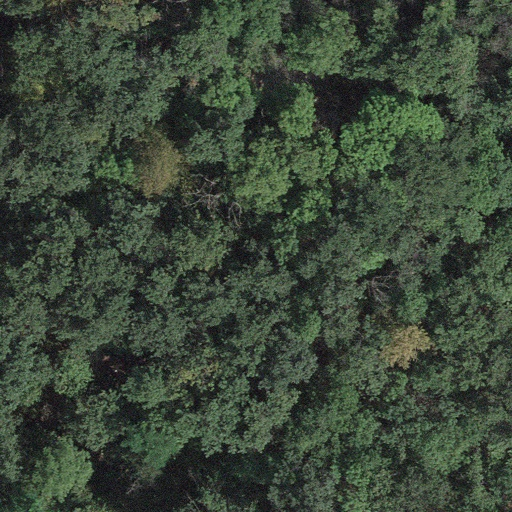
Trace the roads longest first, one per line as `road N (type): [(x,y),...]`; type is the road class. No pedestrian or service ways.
road 1 (track): [(238,90),(316,271),(341,511)]
road 2 (track): [(197,0),(238,90),(294,86),(336,32),(337,0)]
